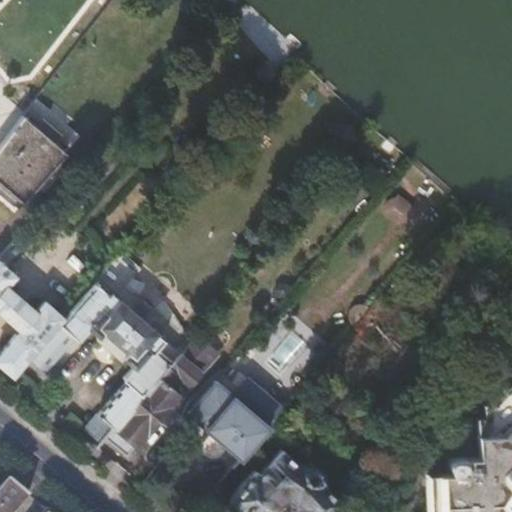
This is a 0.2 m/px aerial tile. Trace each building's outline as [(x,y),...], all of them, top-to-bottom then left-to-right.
[(200,14),(209,28),(222,19),(213,6),(200,14)] [(202,41),(184,53),(191,62),(208,50),(202,41)] [(264,64),(254,72),(262,82),(272,73),(264,64)] [(20,113),(0,141),(0,168),(32,124),(20,113)] [(32,124),(0,168),(0,193),(15,207),(30,188),(35,191),(56,166),(53,164),(63,152),(52,142),(59,132),(39,114),(32,124)] [(353,136),(353,128),(348,124),(339,123),(332,130),(333,139),(339,144),(346,144),(353,136)] [(455,218),(448,228),(458,236),(467,234),(478,220),(457,202),(449,212),(455,218)] [(0,311),(17,327),(0,346),(0,363),(11,373),(27,356),(62,314),(43,298),(34,308),(6,283),(15,273),(5,264),(0,259),(0,311)] [(62,314),(27,356),(47,373),(86,327),(97,335),(97,337),(119,354),(122,355),(132,363),(123,374),(126,376),(94,413),(95,414),(110,428),(179,349),(119,298),(119,296),(120,293),(98,274),(83,291),(62,314)] [(179,349),(110,428),(103,435),(125,453),(216,347),(196,329),(189,337),(179,349)] [(308,348),(288,332),(264,360),(284,377),(308,348)] [(214,380),(189,410),(241,455),(259,435),(267,425),(255,415),(226,390),(214,380)] [(226,390),(255,415),(263,406),(263,402),(261,400),(260,396),(259,393),(256,388),(254,386),(251,384),(246,382),(242,381),(240,382),(238,380),(233,381),(226,390)] [(511,511),(511,380),(506,385),(505,384),(483,403),(483,418),(477,418),(478,455),(456,456),(452,457),(449,459),(448,461),(447,463),(448,466),(451,471),(453,472),(427,474),(429,511),(511,511)] [(82,428),(97,442),(103,435),(110,428),(95,414),(82,428)] [(259,435),(241,455),(231,467),(245,478),(255,467),(259,470),(277,449),(259,435)] [(214,487),(224,496),(226,494),(242,508),(240,511),(239,511),(325,511),(339,495),(335,492),(322,481),(323,470),(308,456),(301,457),(298,459),(284,448),(281,445),(277,449),(259,470),(255,467),(245,478),(231,467),(214,487)] [(7,474),(0,481),(0,511),(9,511),(28,492),(7,474)] [(197,481),(178,503),(189,511),(192,511),(210,492),(197,481)]
